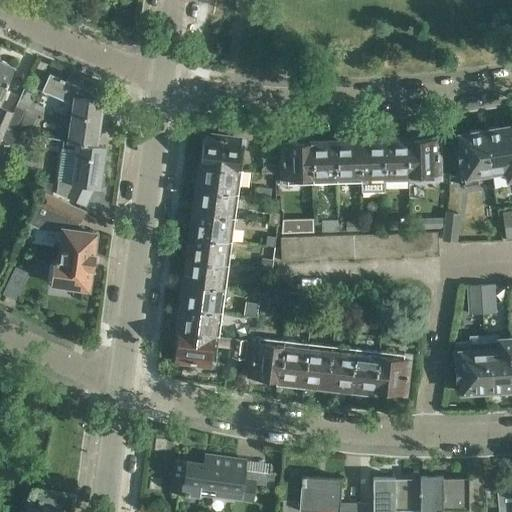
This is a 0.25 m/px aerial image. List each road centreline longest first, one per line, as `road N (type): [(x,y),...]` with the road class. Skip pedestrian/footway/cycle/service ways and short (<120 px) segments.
road 1 (unclassified): [(122,389),(362,439),(511,441)]
road 2 (residential): [(164,81),(474,98),(511,89)]
road 3 (unclassified): [(122,389),(164,81)]
road 4 (residential): [(0,7),(164,81)]
road 5 (residential): [(122,389),(0,332)]
road 6 (unclassified): [(106,511),(122,389)]
